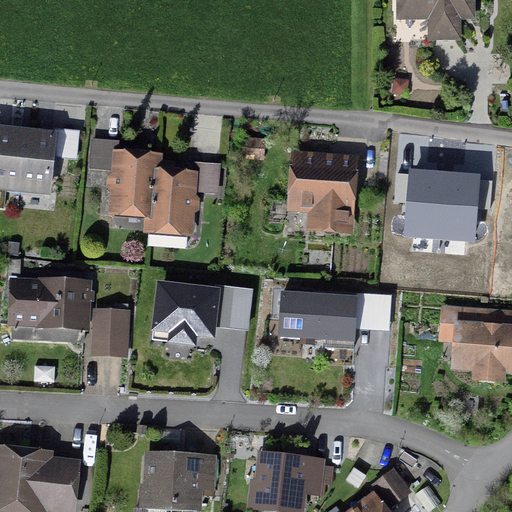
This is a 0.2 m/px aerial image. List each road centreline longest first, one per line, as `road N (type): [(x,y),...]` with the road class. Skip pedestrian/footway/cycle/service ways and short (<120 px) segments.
road 1 (residential): [(511,138),(0,88)]
road 2 (residential): [(0,404),(386,428),(440,447),(487,477)]
